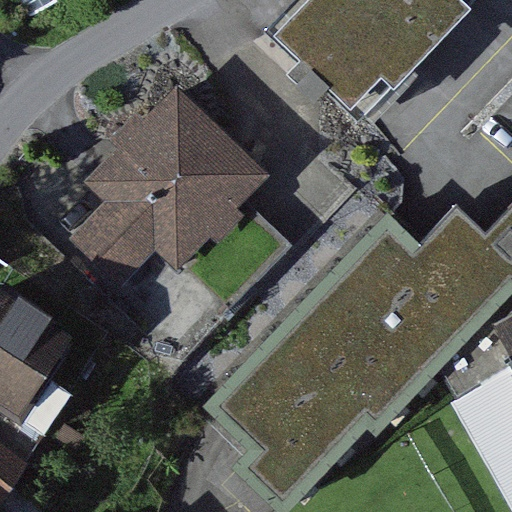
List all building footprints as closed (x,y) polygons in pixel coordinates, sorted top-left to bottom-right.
[(482,0),(323,0),(294,32),(378,111),(482,0)] [(285,184),(183,83),(89,178),(116,204),(85,235),(138,287),(167,258),(189,280),(285,184)] [(433,256),(398,224),(219,419),(259,456),(244,471),(288,511),(307,511),(511,290),(511,259),(468,219),(433,256)] [(101,345),(15,290),(0,313),(0,402),(45,432),(101,345)] [(26,511),(50,478),(0,443),(0,510),(2,511),(26,511)]
